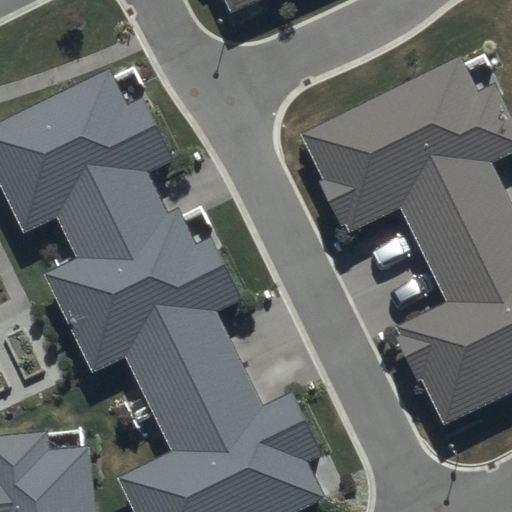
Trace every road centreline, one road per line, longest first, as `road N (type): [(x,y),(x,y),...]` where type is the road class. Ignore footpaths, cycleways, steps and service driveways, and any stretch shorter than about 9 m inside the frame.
road 1 (residential): [(424,511),(211,92)]
road 2 (residential): [(211,92),(404,0)]
